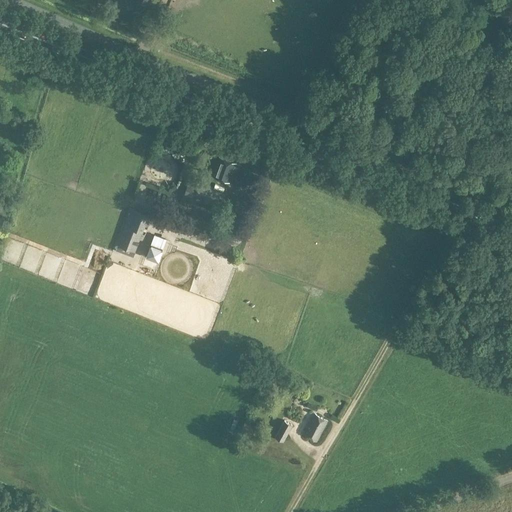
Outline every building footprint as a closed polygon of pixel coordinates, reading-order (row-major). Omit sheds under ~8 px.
[(236,164),(219,158),(213,176),(229,182),(231,177),(237,179),(235,184),(244,187),(249,172),(235,166),(236,164)] [(196,201),(215,208),(221,191),(189,180),(182,201),(194,205),(196,201)] [(115,250),(133,257),(150,213),(132,206),(115,250)] [(155,234),(151,243),(150,243),(145,255),(157,260),(166,239),(155,234)] [(327,421),(314,414),(303,434),(316,441),(327,421)] [(292,424),(283,420),(275,437),(283,441),(292,424)] [(243,421),(240,430),(252,434),(255,426),(243,421)]
